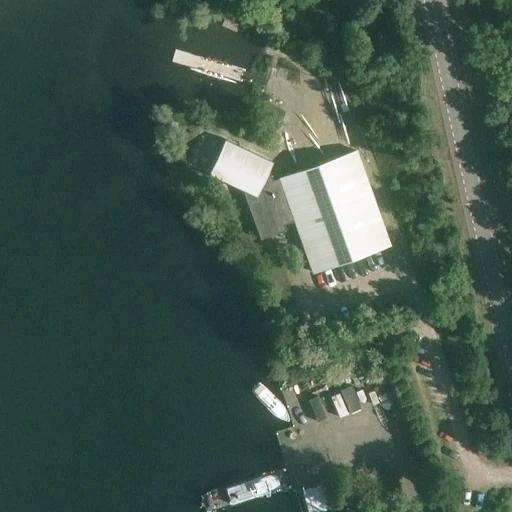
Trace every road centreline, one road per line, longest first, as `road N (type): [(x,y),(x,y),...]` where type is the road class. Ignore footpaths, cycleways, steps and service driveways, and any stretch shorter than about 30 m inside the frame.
road 1 (unclassified): [(511,342),(433,0)]
road 2 (unknown): [(511,470),(491,463),(465,430),(431,333),(398,301),(350,285)]
